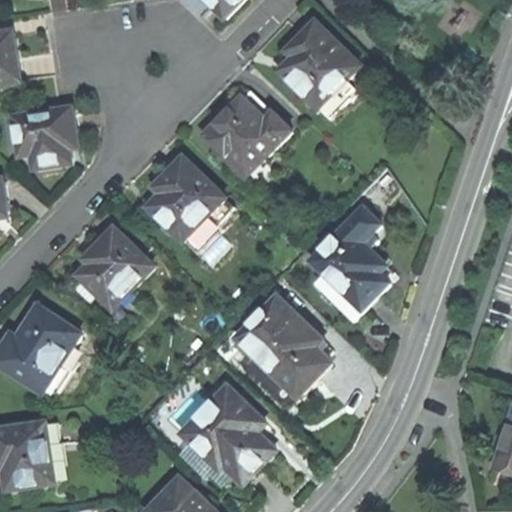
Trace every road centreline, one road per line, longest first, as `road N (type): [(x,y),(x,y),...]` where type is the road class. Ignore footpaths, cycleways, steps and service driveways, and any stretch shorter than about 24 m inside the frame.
road 1 (secondary): [(335,511),(374,470),(406,410),(511,109)]
road 2 (residential): [(0,295),(143,130)]
road 3 (residential): [(215,64),(168,23),(112,67),(143,130)]
